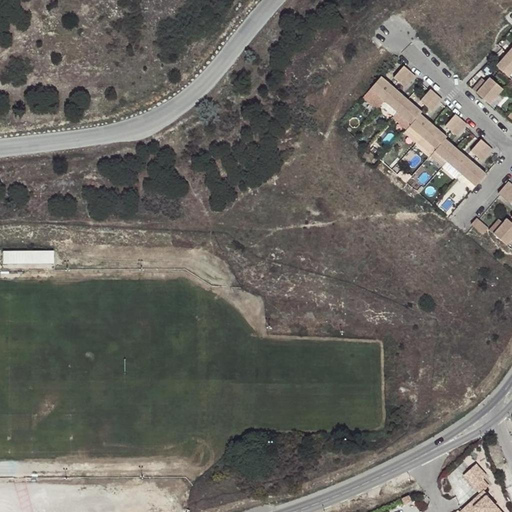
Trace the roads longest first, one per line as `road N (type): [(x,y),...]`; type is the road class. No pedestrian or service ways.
road 1 (unclassified): [(274,0),(210,78),(160,117),(90,138),(0,149)]
road 2 (residential): [(394,38),(511,149)]
road 3 (unclassified): [(285,511),(415,459)]
